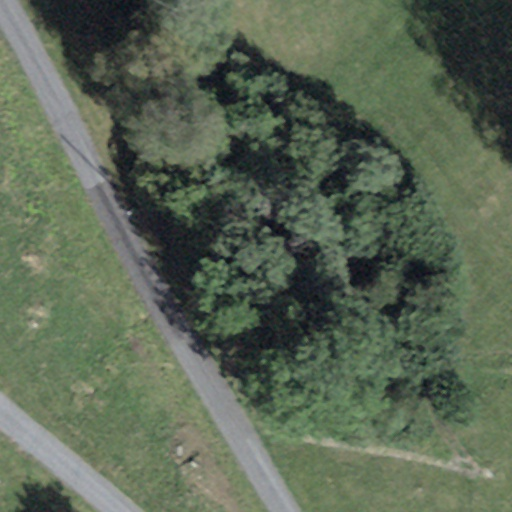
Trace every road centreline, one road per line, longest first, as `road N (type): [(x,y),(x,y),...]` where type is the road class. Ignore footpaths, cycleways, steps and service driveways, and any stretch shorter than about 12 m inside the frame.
road 1 (unclassified): [(0,6),(284,511)]
road 2 (unclassified): [(115,511),(0,420)]
